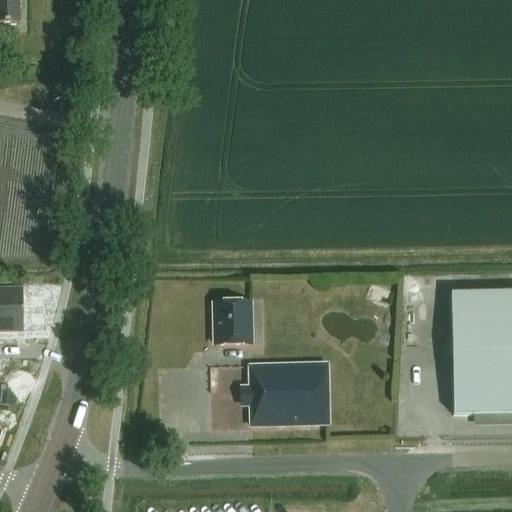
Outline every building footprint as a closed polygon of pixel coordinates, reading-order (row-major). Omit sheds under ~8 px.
[(0,0),(0,26),(20,26),(19,0),(0,0)] [(18,327),(23,327),(22,295),(17,295),(17,290),(0,290),(0,332),(18,332),(18,327)] [(454,417),(511,415),(511,294),(451,296),(454,417)] [(250,305),(215,305),(216,347),(251,346),(250,305)] [(327,367),(250,369),(251,388),(241,388),(241,409),(251,409),(252,428),(253,428),(328,426),(327,367)]
